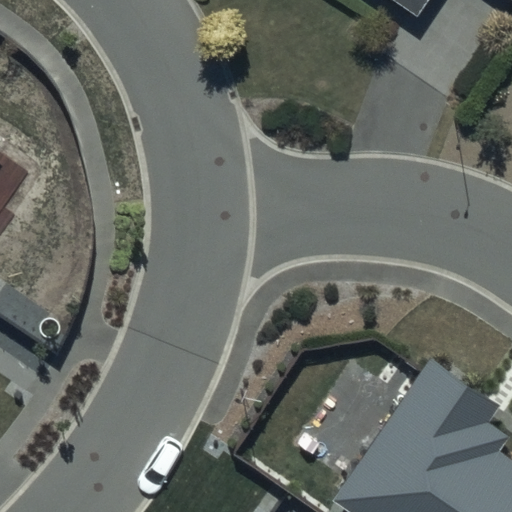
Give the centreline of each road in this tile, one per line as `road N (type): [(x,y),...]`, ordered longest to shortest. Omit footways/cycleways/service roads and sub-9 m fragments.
road 1 (residential): [(191,219),(370,196),(434,207),(511,255)]
road 2 (residential): [(191,219),(167,340),(116,448),(62,511)]
road 3 (residential): [(131,0),(155,32),(183,124),(191,219)]
